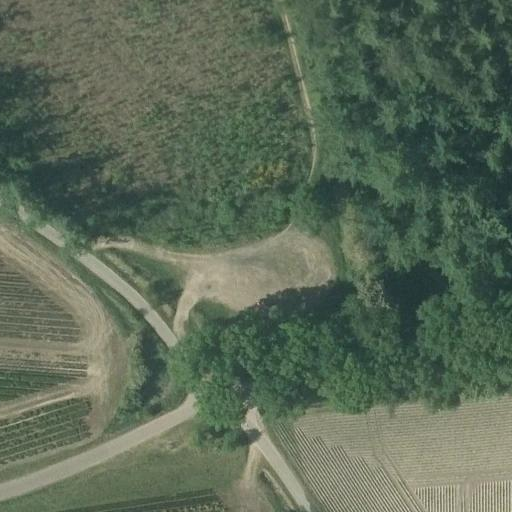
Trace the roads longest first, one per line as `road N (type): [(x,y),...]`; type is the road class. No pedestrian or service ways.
road 1 (unclassified): [(212,401),(128,294),(0,198)]
road 2 (unclassified): [(230,395),(335,372),(511,350)]
road 3 (track): [(331,229),(350,311),(511,293)]
road 4 (track): [(280,0),(331,229)]
road 5 (unclassified): [(0,492),(212,401)]
road 6 (track): [(174,261),(331,229)]
road 7 (unclassified): [(309,511),(230,395)]
